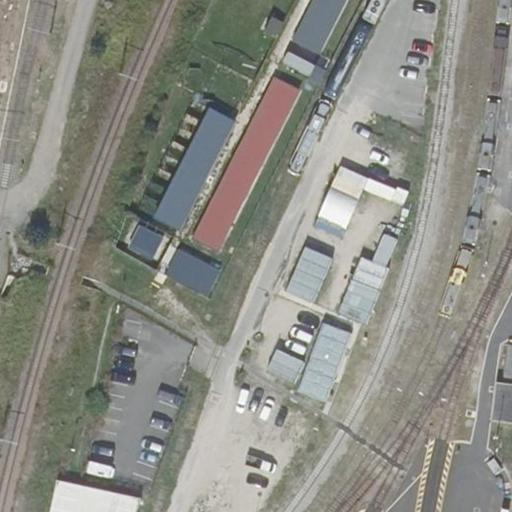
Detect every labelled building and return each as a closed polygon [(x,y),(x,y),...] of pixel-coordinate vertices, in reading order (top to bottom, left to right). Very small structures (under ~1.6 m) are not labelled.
[(314,0),(294,42),(324,56),(350,0),(314,0)] [(272,76),(196,240),(224,253),(300,89),(272,76)] [(323,215),(352,225),(365,189),(335,179),(323,215)] [(289,294),(318,303),(332,257),(303,248),(289,294)] [(178,251),(166,278),(211,297),(222,269),(178,251)] [(360,260),(343,315),(371,323),(387,269),(360,260)] [(300,394),(331,404),(354,334),(323,323),(300,394)] [(511,348),(502,347),(497,382),(511,384),(511,348)] [(511,427),(511,389),(491,386),(486,426),(511,429),(511,427)] [(484,511),(508,511),(511,481),(487,479),(484,511)]
